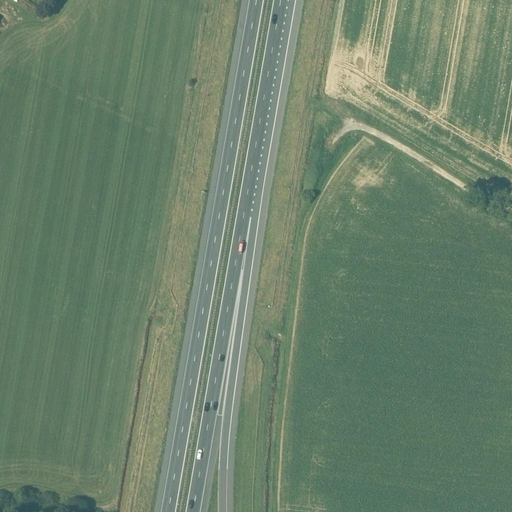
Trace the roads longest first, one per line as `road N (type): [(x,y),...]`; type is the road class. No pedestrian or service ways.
road 1 (motorway): [(253,0),(166,511)]
road 2 (unknown): [(511,218),(334,122),(321,127),(296,208)]
road 3 (motorway): [(194,511),(243,216)]
road 4 (motorway): [(221,511),(243,216)]
road 5 (motorway): [(243,216),(280,0)]
